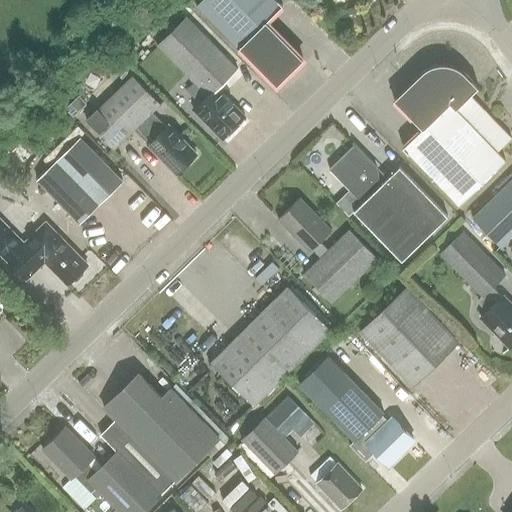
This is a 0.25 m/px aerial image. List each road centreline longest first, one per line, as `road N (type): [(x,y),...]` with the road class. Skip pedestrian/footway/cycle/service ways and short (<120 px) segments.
road 1 (residential): [(0,416),(426,0)]
road 2 (residential): [(511,397),(392,511)]
